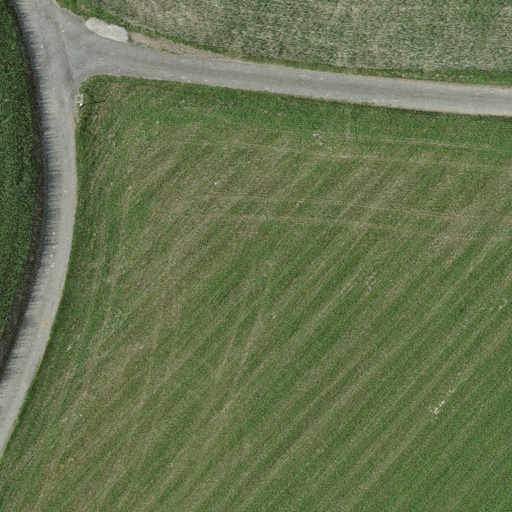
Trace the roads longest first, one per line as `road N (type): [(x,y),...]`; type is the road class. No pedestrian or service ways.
road 1 (track): [(52,51),(511,107)]
road 2 (unclassified): [(35,0),(67,142),(63,218),(40,314),(0,421)]
